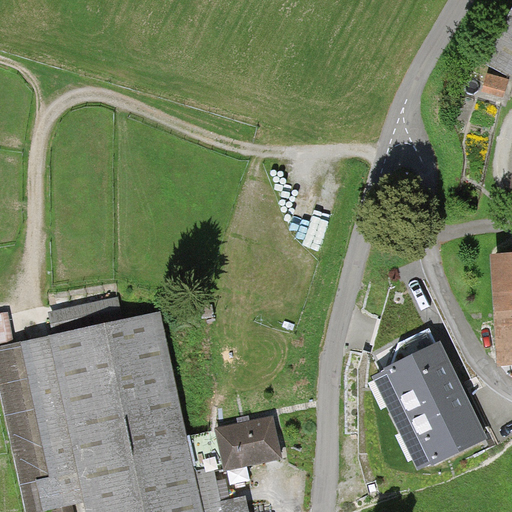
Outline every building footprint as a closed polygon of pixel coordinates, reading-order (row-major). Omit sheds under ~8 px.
[(511,16),(489,60),(511,72),(511,16)] [(319,258),(334,217),(332,216),(341,191),(328,187),(305,253),(319,258)] [(511,255),(492,257),(495,314),(511,312),(511,255)] [(511,312),(495,314),(499,371),(511,370),(511,312)] [(162,315),(0,349),(0,376),(28,511),(48,511),(54,511),(73,511),(72,506),(84,503),(86,511),(250,511),(247,494),(233,497),(229,478),(217,480),(216,472),(215,466),(196,470),(189,439),(162,315)] [(427,332),(401,344),(393,369),(372,379),(416,474),(487,441),(459,382),(442,346),(436,349),(427,332)] [(248,425),(189,439),(196,470),(215,466),(216,472),(224,470),(225,474),(284,461),(274,419),(248,425)]
